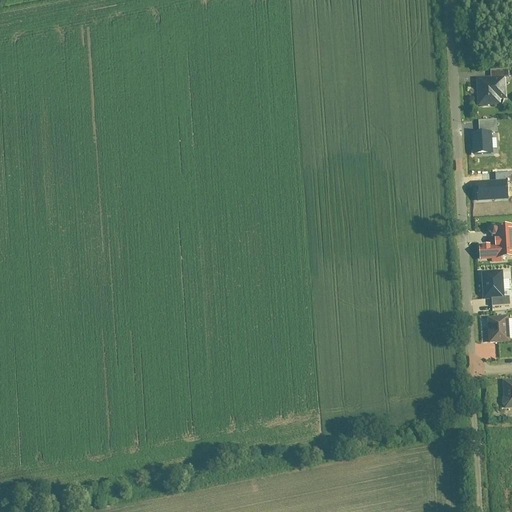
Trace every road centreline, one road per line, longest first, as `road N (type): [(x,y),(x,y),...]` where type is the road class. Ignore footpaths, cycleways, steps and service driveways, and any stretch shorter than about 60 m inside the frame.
road 1 (residential): [(472,370),(448,0)]
road 2 (track): [(480,511),(472,370)]
